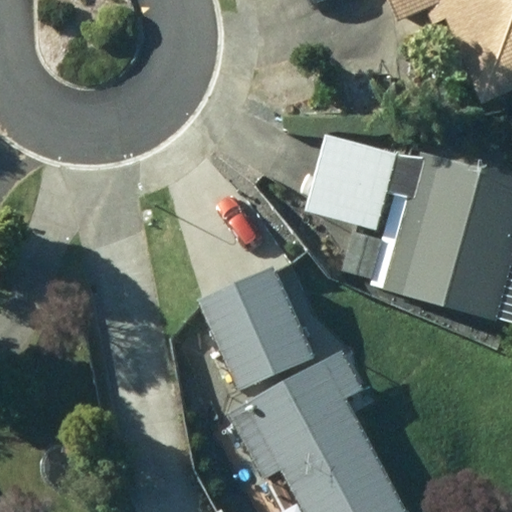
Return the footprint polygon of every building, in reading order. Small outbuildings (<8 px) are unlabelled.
[(511,0),(390,0),(397,16),(427,5),(433,21),(449,15),(483,98),(511,86),(511,0)] [(380,191),(403,197),(378,291),(511,326),(511,264),(507,263),(511,245),(511,178),(416,153),(414,164),(391,158),(393,152),(322,134),(301,213),(369,231),(380,191)] [(348,234),(339,271),(367,278),(376,241),(348,234)] [(188,301),(232,389),(308,352),(265,263),(188,301)] [(335,352),(222,412),(256,478),(274,469),(296,511),(396,511),(337,400),(355,390),(335,352)]
